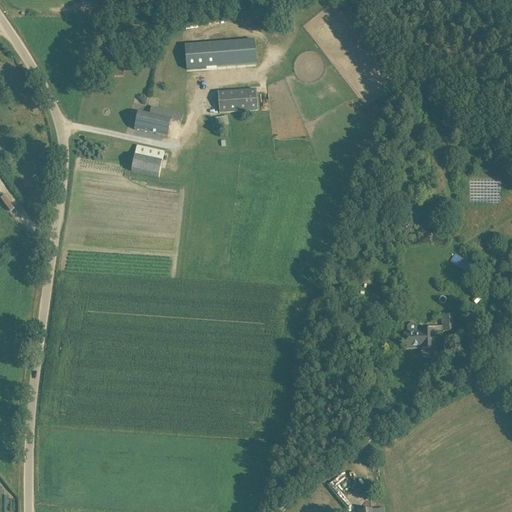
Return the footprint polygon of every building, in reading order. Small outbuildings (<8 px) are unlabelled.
[(186,47),(187,71),(256,67),(255,43),(186,47)] [(219,93),(220,114),(259,111),(257,90),(219,93)] [(134,130),(168,137),(172,120),(182,122),(184,114),(151,106),(150,115),(138,112),(134,130)] [(141,174),(158,177),(162,160),(167,161),(169,153),(137,146),(131,172),(141,174)] [(0,231),(18,218),(0,194),(0,231)] [(454,254),(449,262),(467,272),(472,263),(454,254)] [(490,301),(495,296),(491,292),(486,297),(490,301)] [(442,327),(435,327),(435,331),(456,331),(456,316),(442,316),(442,327)] [(435,358),(435,345),(434,330),(421,330),(421,331),(418,331),(418,326),(415,324),(410,323),(407,327),(407,332),(404,332),(404,346),(420,345),(421,359),(435,358)]
